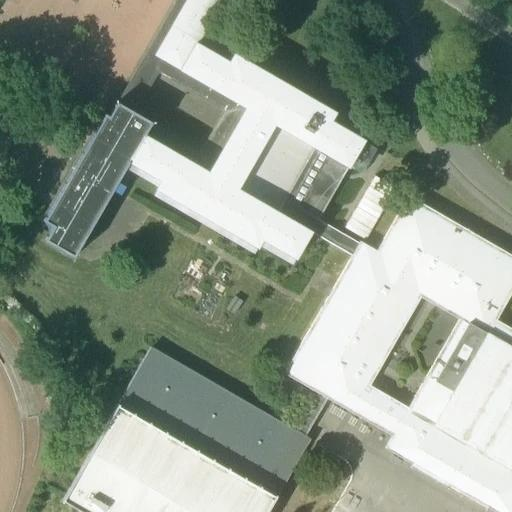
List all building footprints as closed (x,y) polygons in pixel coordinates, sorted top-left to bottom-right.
[(222,0),(188,0),(155,58),(246,110),(218,159),(208,175),(142,137),(127,163),(128,164),(160,183),(155,191),(257,250),(262,242),(295,261),(310,235),(310,234),(277,215),(314,150),(348,169),(363,143),(330,124),(335,115),(233,57),(228,65),(197,45),(222,0)] [(102,121),(45,219),(44,218),(42,223),(51,229),(46,238),(46,237),(43,242),(73,260),(82,244),(128,164),(127,163),(142,137),(208,175),(218,159),(202,150),(200,154),(151,126),(151,125),(116,105),(113,109),(113,110),(108,119),(104,116),(101,121),(102,121)] [(355,168),(364,173),(373,154),(364,149),(355,168)] [(348,169),(314,150),(277,215),(310,234),(310,235),(351,259),(359,245),(318,221),(348,169)] [(511,511),(511,331),(495,322),(511,292),(511,258),(409,198),(376,253),(359,244),(359,245),(351,259),(284,374),(319,394),(296,433),(304,438),(327,399),(392,436),(385,448),(496,511),(511,511)] [(296,433),(150,349),(120,406),(276,496),(309,440),(304,438),(296,433)] [(266,511),(276,496),(120,406),(64,501),(83,511),(266,511)]
